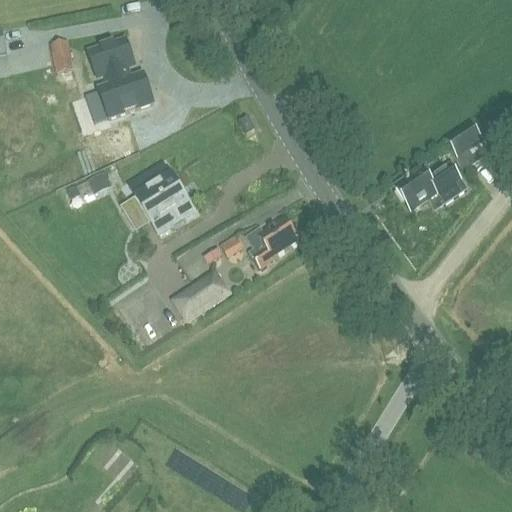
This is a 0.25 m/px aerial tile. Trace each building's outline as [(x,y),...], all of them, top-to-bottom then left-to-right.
[(14,63),(31,62),(27,26),(11,28),(14,63)] [(126,40),(87,54),(97,84),(104,81),(106,88),(97,91),(109,125),(155,109),(144,75),(132,79),(129,73),(136,70),(126,40)] [(56,75),(74,72),(68,44),(49,47),(56,75)] [(247,137),(254,133),(247,120),(239,124),(247,137)] [(469,128),(447,143),(467,172),(477,165),(469,152),(481,144),(476,138),(470,129),(469,128)] [(222,152),(233,179),(265,165),(253,139),(222,152)] [(188,204),(171,177),(170,177),(163,166),(131,184),(138,197),(137,197),(152,225),(153,225),(159,236),(170,230),(171,233),(173,232),(171,229),(183,222),(184,225),(186,224),(184,221),(194,215),(187,205),(188,204)] [(461,183),(450,167),(428,182),(421,172),(395,190),(411,213),(436,196),(438,199),(461,183)] [(55,193),(79,184),(75,172),(51,181),(55,193)] [(251,179),(260,201),(273,196),(265,174),(251,179)] [(88,183),(95,197),(111,190),(104,176),(88,183)] [(71,203),(81,198),(76,189),(67,194),(71,203)] [(245,240),(254,254),(251,256),(260,271),(279,259),(278,258),(299,244),(285,222),(264,235),(260,230),(245,240)] [(217,253),(203,262),(209,271),(223,261),(217,253)] [(215,279),(194,292),(210,315),(230,302),(215,279)] [(131,284),(104,299),(111,310),(138,295),(131,284)] [(194,292),(174,305),(189,328),(210,315),(194,292)]
